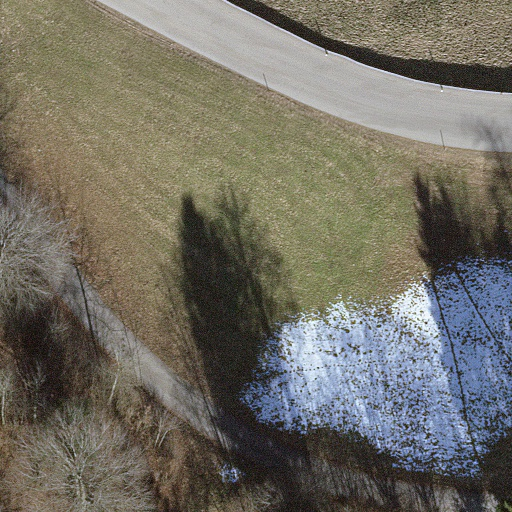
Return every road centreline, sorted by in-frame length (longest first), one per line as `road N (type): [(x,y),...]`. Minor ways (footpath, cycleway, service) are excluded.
road 1 (unclassified): [(482,511),(354,488),(217,428),(86,309),(0,196)]
road 2 (tertiary): [(154,0),(276,63),(391,107),(511,124)]
